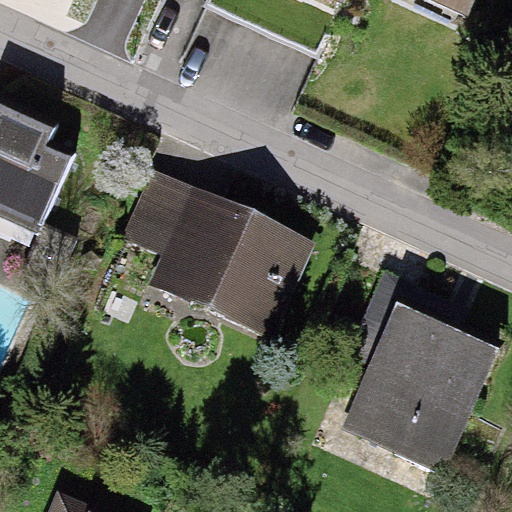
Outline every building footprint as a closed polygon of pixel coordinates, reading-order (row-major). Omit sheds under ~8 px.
[(325,0),(348,11),(353,0),(418,0),(471,24),(481,0),(325,0)] [(60,141),(0,113),(0,256),(46,278),(62,244),(42,235),(73,168),(52,158),(60,141)] [(308,245),(140,180),(113,250),(154,266),(145,290),(271,339),(308,245)] [(498,356),(393,308),(337,430),(442,478),(498,356)] [(86,511),(50,497),(43,511),(86,511)]
